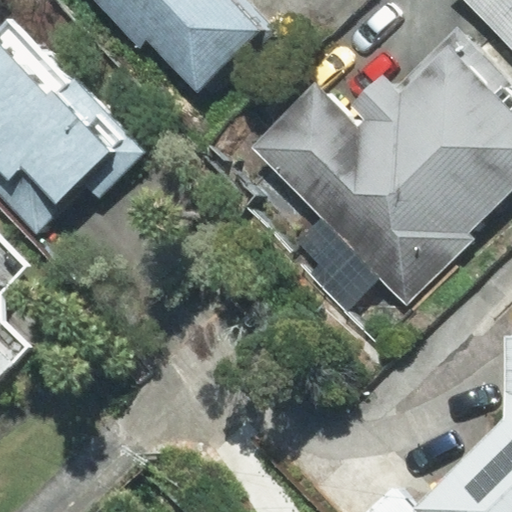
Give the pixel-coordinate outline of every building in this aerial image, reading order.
[(148,42),(197,91),(269,20),(249,0),(96,0),(141,49),(148,42)] [(511,0),(464,0),(511,48),(511,0)] [(24,179),(64,223),(103,187),(111,196),(156,155),(28,15),(0,40),(0,182),(9,193),(24,179)] [(315,85),(250,148),(321,220),(291,249),(348,307),(379,277),(407,305),(474,239),(467,231),(511,187),(511,89),(457,33),(397,92),(383,77),(352,107),(366,121),(358,129),(315,85)] [(0,395),(51,348),(10,305),(38,278),(0,237),(0,395)] [(511,511),(511,398),(509,434),(422,511),(417,511),(403,495),(384,511),(511,511)]
